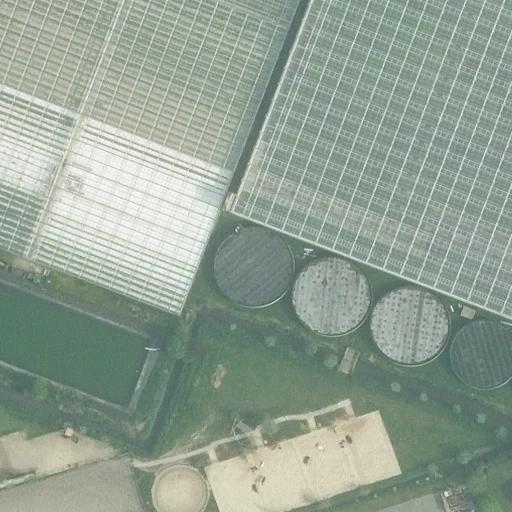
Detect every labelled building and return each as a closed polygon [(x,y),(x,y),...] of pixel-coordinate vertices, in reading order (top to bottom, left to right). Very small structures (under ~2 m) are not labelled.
[(0,0),(0,249),(180,318),(300,0),(0,0)] [(511,0),(311,0),(230,214),(511,321),(511,0)] [(212,258),(211,273),(217,289),(229,300),(244,306),(260,306),(275,299),(285,288),(291,274),(291,258),(284,244),(273,233),(259,227),(244,227),(229,233),(218,244),(212,258)] [(329,335),(343,333),(357,323),(366,308),(367,291),(361,275),(349,263),(335,258),(321,258),(308,263),(297,273),(291,286),(290,300),(294,314),(302,325),(315,333),(329,335)] [(374,348),(383,358),(396,365),(411,366),(424,362),(436,354),(444,341),(446,325),(442,308),(430,295),(415,288),(398,289),(382,296),(373,307),(368,320),(368,335),(374,348)] [(453,371),(462,381),(475,386),(489,386),(502,380),(511,370),(511,366),(511,339),(506,330),(497,323),(485,320),(473,320),(462,325),(453,335),(448,347),(448,359),(453,371)]
